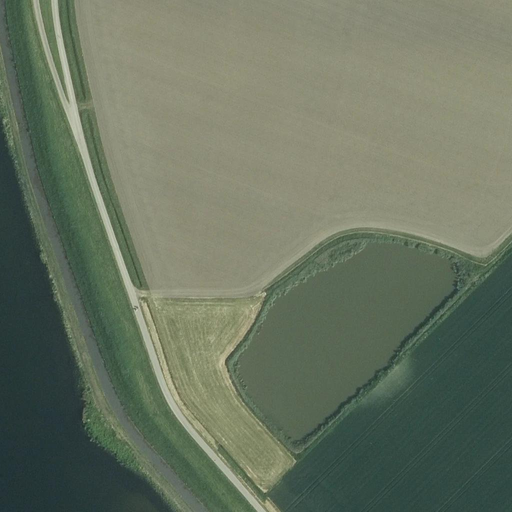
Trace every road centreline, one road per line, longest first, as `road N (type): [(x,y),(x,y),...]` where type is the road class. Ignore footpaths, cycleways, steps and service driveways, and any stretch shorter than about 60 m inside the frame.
road 1 (unclassified): [(260,511),(166,396),(77,135)]
road 2 (unclassified): [(77,135),(35,0)]
road 3 (unclassified): [(77,135),(53,0)]
